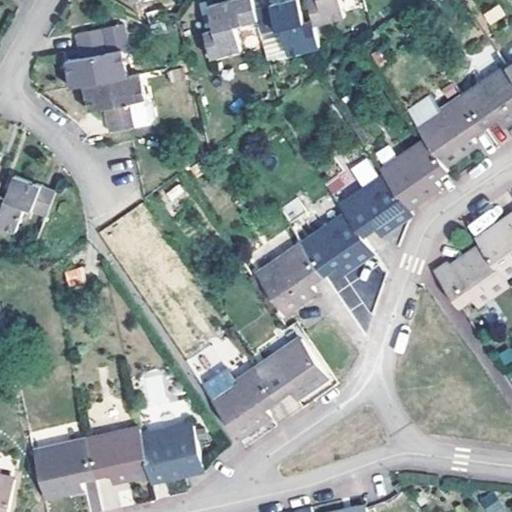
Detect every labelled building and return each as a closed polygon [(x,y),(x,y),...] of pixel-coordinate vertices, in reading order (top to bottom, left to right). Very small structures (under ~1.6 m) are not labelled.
[(238,24),(260,19),(258,7),(256,0),(222,0),(207,4),(214,30),(204,32),(210,57),(243,50),(238,24)] [(260,19),(264,34),(286,29),(291,51),(321,45),(316,23),(315,18),(306,21),(300,0),(284,0),(258,7),(260,19)] [(311,0),(315,18),(316,23),(347,16),(343,0),(311,0)] [(122,21),(105,25),(110,50),(124,47),(127,46),(122,21)] [(65,59),(72,88),(83,85),(131,75),(124,47),(110,50),(105,25),(76,31),(82,55),(65,59)] [(511,118),(511,72),(507,65),(464,95),(487,128),(497,120),(501,125),(511,118)] [(148,99),(143,72),(131,75),(83,85),(89,112),(105,108),(110,132),(140,126),(135,101),(148,99)] [(487,128),(464,95),(420,125),(429,138),(447,165),(477,143),(474,136),(487,128)] [(154,103),(148,99),(135,101),(140,126),(154,123),(157,117),(154,103)] [(447,165),(429,138),(382,170),(385,175),(408,208),(442,185),(439,179),(451,170),(447,165)] [(333,196),(351,185),(343,172),(326,183),(333,196)] [(0,224),(18,232),(27,208),(48,215),(57,191),(13,174),(5,196),(0,194),(0,224)] [(408,208),(385,175),(343,205),(348,211),(366,238),(378,231),(380,234),(411,213),(408,208)] [(482,241),(506,278),(511,274),(511,210),(477,233),(482,241)] [(366,238),(348,211),(305,242),(326,273),(336,266),(340,273),(374,249),(366,238)] [(434,267),(462,309),(475,299),(480,307),(511,286),(506,278),(482,241),(451,261),(449,257),(434,267)] [(326,273),(305,242),(259,275),(285,312),(316,290),(312,283),(326,273)] [(83,267),(64,270),(68,287),(87,283),(83,267)] [(300,398),(331,378),(299,332),(254,363),(280,400),(293,391),(300,398)] [(209,394),(240,440),(275,415),(269,406),(280,400),(254,363),(209,394)] [(153,482),(185,475),(205,471),(199,447),(192,418),(142,429),(152,475),(153,482)] [(113,483),(152,475),(142,429),(140,421),(89,433),(98,477),(111,474),(113,483)] [(98,477),(89,433),(34,445),(46,497),(83,489),(82,479),(98,477)] [(0,511),(9,511),(19,472),(0,468),(0,511)] [(369,511),(367,502),(321,511),(369,511)]
